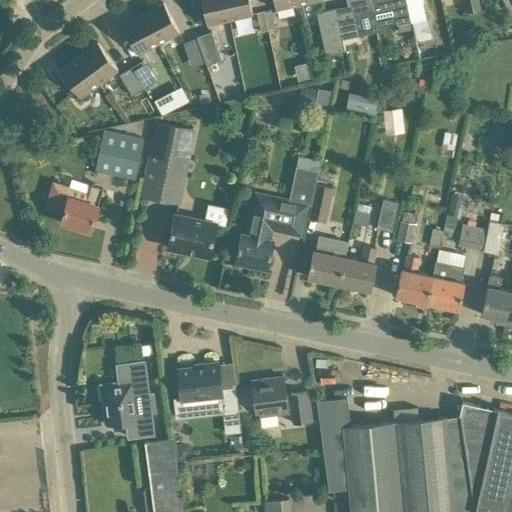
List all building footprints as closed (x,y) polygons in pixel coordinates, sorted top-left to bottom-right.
[(230,18),(225,0),(201,0),(204,10),(207,23),(230,18)] [(249,0),(225,0),(230,18),(253,13),(249,0)] [(346,0),(348,5),(336,7),(342,39),(343,38),(359,35),(355,14),(373,10),(370,0),(346,0)] [(370,0),(373,10),(393,6),(391,0),(370,0)] [(406,0),(391,0),(393,6),(397,24),(399,24),(400,30),(412,28),(410,21),(411,21),(406,0)] [(422,0),(406,0),(411,21),(426,18),(422,0)] [(463,0),(466,12),(481,8),(479,0),(463,0)] [(164,1),(143,12),(158,42),(179,31),(173,19),(164,1)] [(342,39),(336,7),(317,11),(326,55),(345,50),(343,38),(342,39)] [(158,42),(143,12),(122,23),(138,53),(158,42)] [(197,36),(207,64),(222,59),(212,30),(197,36)] [(98,41),(79,55),(99,82),(118,68),(98,41)] [(99,82),(79,55),(60,69),(72,85),(80,96),(99,82)] [(119,73),(133,95),(156,80),(143,59),(119,73)] [(341,79),(339,87),(347,88),(349,80),(341,79)] [(332,90),(303,84),(299,101),(328,108),(332,90)] [(345,94),(344,108),(374,110),(375,95),(345,94)] [(384,109),(387,133),(405,131),(402,107),(384,109)] [(195,129),(157,121),(141,195),(179,203),(195,129)] [(96,169),(135,178),(143,138),(104,130),(96,169)] [(443,148),(454,150),(458,134),(446,131),(443,148)] [(319,170),(296,165),(293,183),(315,188),(316,183),(319,170)] [(61,221),(90,230),(103,188),(92,184),(86,202),(68,196),(71,187),(54,182),(47,205),(64,210),(61,221)] [(315,188),(314,193),(309,217),(327,221),(335,187),(316,183),(315,188)] [(241,233),(235,261),(267,267),(273,239),(272,239),(273,230),(303,236),(310,202),(268,193),(266,206),(252,203),(246,233),(241,233)] [(485,194),(476,198),(480,206),(488,203),(485,194)] [(377,226),(393,230),(400,201),(384,197),(377,226)] [(418,200),(410,199),(409,210),(416,211),(418,200)] [(370,213),(372,205),(359,202),(357,210),(355,209),(353,221),(369,225),(372,213),(370,213)] [(449,206),(447,213),(460,216),(462,208),(449,206)] [(397,239),(413,242),(416,229),(417,223),(416,222),(417,214),(404,211),(402,220),(401,219),(397,239)] [(167,246),(209,255),(216,222),(174,213),(167,246)] [(484,249),(499,252),(505,222),(490,219),(484,249)] [(486,229),(463,223),(458,245),(481,250),(486,229)] [(430,245),(439,247),(443,229),(434,227),(430,245)] [(313,248),(307,276),(340,283),(346,256),(349,241),(331,237),(320,235),(317,249),(313,248)] [(346,256),(340,283),(371,290),(377,262),(373,262),(376,248),(364,245),(361,259),(346,256)] [(395,295),(428,302),(433,274),(417,271),(420,256),(408,254),(405,268),(401,267),(395,295)] [(433,274),(428,302),(459,308),(465,280),(462,279),(465,265),(437,259),(433,274)] [(495,321),(505,323),(511,290),(500,287),(502,275),(490,273),(481,313),(496,316),(495,321)] [(118,382),(101,384),(106,423),(126,421),(128,439),(156,436),(153,413),(157,412),(155,392),(150,393),(146,360),(116,364),(118,382)] [(180,396),(173,397),(176,418),(224,412),(238,410),(235,386),(223,388),(220,360),(193,363),(193,365),(177,367),(180,396)] [(28,368),(14,364),(10,378),(24,383),(28,368)] [(278,413),(278,410),(288,409),(293,425),(311,423),(308,391),(287,393),(285,376),(250,380),(254,412),(258,412),(258,415),(278,413)] [(402,511),(394,420),(349,424),(347,396),(317,399),(329,489),(349,487),(351,511),(402,511)] [(446,417),(455,511),(511,506),(511,411),(462,401),(460,411),(460,416),(446,417)] [(511,511),(511,506),(455,511),(446,417),(446,415),(394,420),(402,511),(511,511)] [(230,443),(230,454),(243,453),(241,435),(230,436),(231,443),(230,443)] [(145,440),(151,485),(147,486),(144,490),(146,511),(182,511),(172,437),(145,440)] [(193,457),(191,447),(186,443),(175,444),(177,459),(193,457)] [(290,511),(289,497),(266,499),(267,511),(290,511)]
